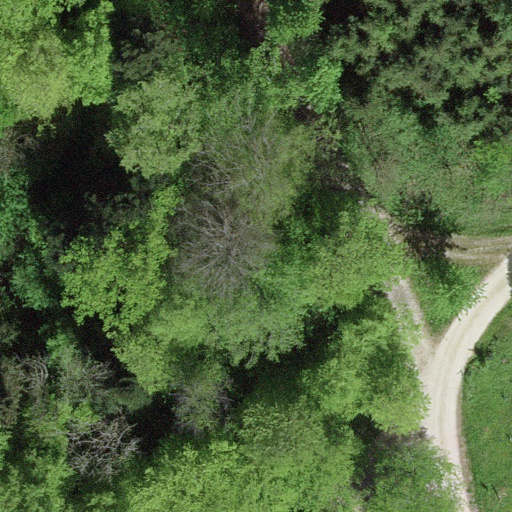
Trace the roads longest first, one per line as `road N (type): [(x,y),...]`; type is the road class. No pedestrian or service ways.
road 1 (track): [(429,376),(432,362),(238,0)]
road 2 (track): [(429,376),(358,487),(330,511)]
road 3 (track): [(461,511),(429,376)]
